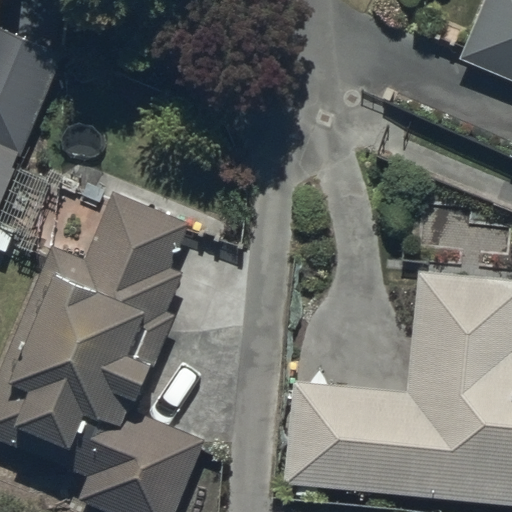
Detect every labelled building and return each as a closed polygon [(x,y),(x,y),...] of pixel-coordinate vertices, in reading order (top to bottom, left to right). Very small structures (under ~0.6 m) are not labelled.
[(0,0),(0,138),(22,147),(64,46),(0,19),(0,0)] [(511,146),(511,0),(482,0),(462,49),(511,69),(511,144),(511,146)] [(0,203),(18,163),(0,154),(0,203)] [(85,254),(51,239),(0,358),(0,456),(5,458),(13,441),(61,461),(53,479),(130,511),(171,511),(206,431),(131,399),(148,360),(152,362),(175,309),(166,305),(182,267),(168,261),(188,216),(114,184),(85,254)] [(294,374),(285,475),(511,496),(511,269),(418,261),(407,384),(294,374)]
